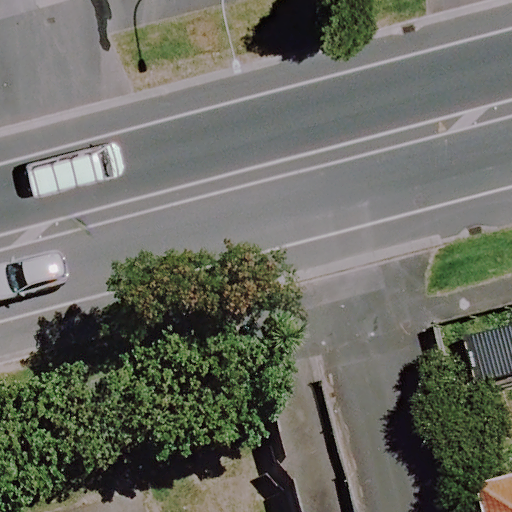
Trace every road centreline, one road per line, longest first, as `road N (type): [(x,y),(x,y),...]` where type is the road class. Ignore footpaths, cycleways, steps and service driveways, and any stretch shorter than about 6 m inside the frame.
road 1 (secondary): [(0,242),(511,105)]
road 2 (unknown): [(2,0),(61,225)]
